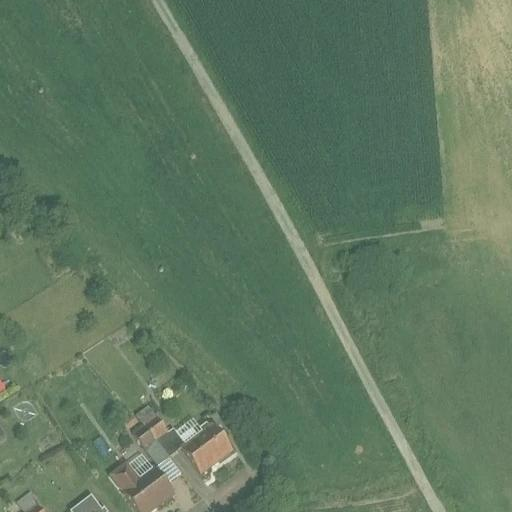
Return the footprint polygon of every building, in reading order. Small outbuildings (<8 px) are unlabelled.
[(154,442),(167,432),(148,406),(135,415),(154,442)] [(143,450),(154,442),(135,415),(123,424),(143,450)] [(181,450),(200,476),(232,451),(211,425),(185,445),(180,449),(181,450)] [(180,449),(185,445),(173,428),(167,432),(154,442),(168,460),(181,450),(180,449)] [(154,470),(168,460),(154,442),(143,450),(140,452),(154,470)] [(109,477),(135,511),(152,511),(173,497),(154,471),(139,482),(126,464),(109,477)] [(105,511),(103,509),(100,511),(90,497),(70,511),(105,511)]
